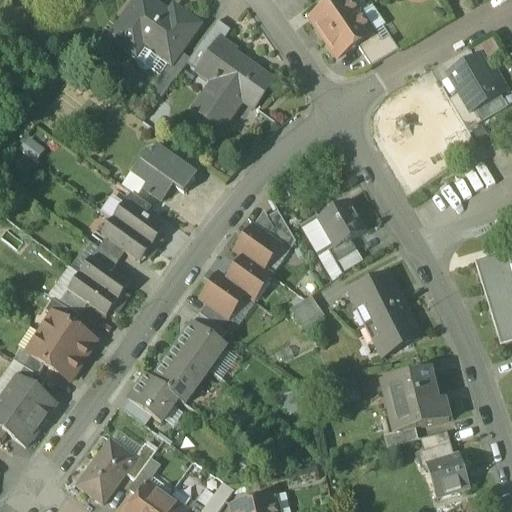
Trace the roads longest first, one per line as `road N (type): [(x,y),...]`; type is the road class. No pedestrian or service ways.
road 1 (residential): [(336,113),(249,185),(37,485)]
road 2 (residential): [(511,482),(476,368),(412,235),(336,113)]
road 3 (residential): [(511,8),(336,113)]
road 4 (residential): [(336,113),(259,0)]
